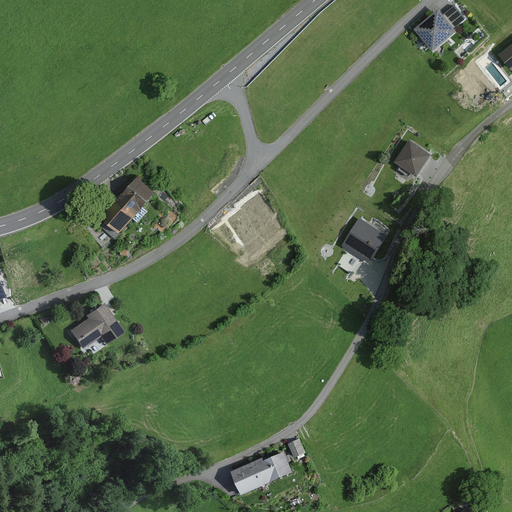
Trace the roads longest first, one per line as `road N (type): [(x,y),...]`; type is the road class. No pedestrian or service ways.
road 1 (unclassified): [(258,161),(201,221),(151,258),(0,320)]
road 2 (primary): [(222,79),(64,199),(0,226)]
road 3 (unclassified): [(258,161),(434,0)]
road 4 (residential): [(511,103),(477,129),(432,187),(389,278)]
road 5 (primary): [(316,0),(222,79)]
